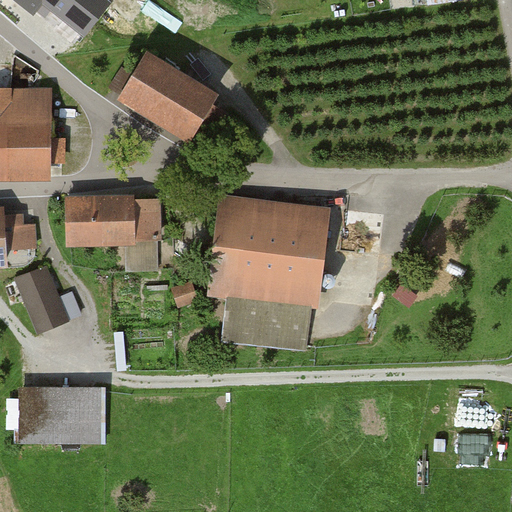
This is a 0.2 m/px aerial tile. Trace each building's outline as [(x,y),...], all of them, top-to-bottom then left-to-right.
[(81,0),(80,0),(0,0),(0,2),(50,41),(81,0)] [(208,95),(140,53),(111,100),(179,142),(208,95)] [(0,179),(44,179),(43,92),(0,91),(0,179)] [(154,199),(59,202),(60,245),(155,242),(154,199)] [(325,212),(217,199),(206,293),(229,295),(223,342),(297,351),(303,304),(314,305),(325,212)] [(0,214),(0,267),(23,266),(19,213),(0,214)] [(41,269),(13,280),(35,333),(63,321),(41,269)] [(30,389),(31,445),(101,444),(100,388),(30,389)] [(59,511),(57,480),(44,481),(46,511),(59,511)] [(24,487),(28,511),(45,511),(41,484),(24,487)]
